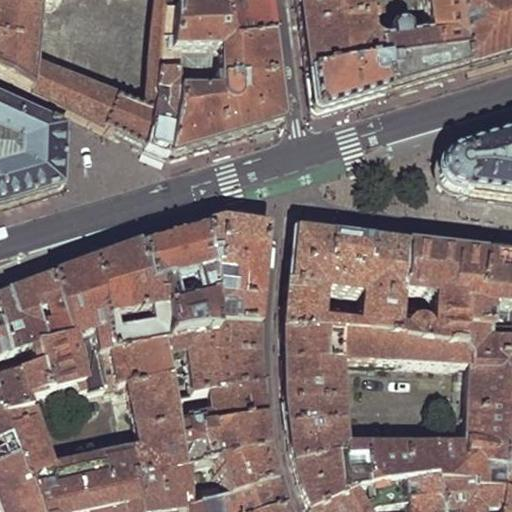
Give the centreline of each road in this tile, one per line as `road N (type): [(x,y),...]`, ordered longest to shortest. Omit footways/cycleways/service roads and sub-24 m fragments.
road 1 (residential): [(290,511),(269,426),(265,357),(286,158)]
road 2 (tertiary): [(511,92),(286,158)]
road 3 (tertiary): [(286,158),(101,216)]
road 4 (residential): [(101,216),(78,141),(0,95)]
road 5 (residential): [(286,158),(296,131),(276,0)]
